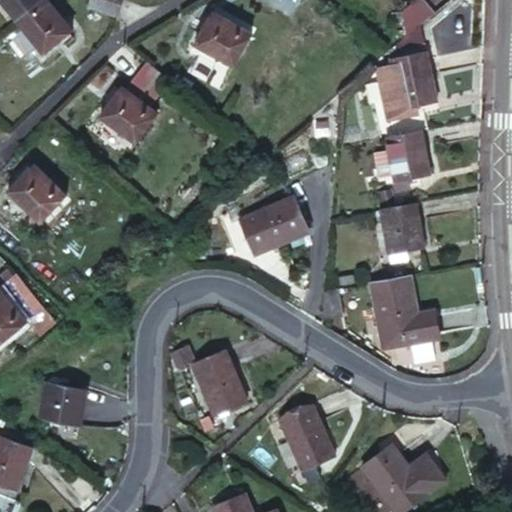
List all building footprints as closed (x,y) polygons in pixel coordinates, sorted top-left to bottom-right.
[(36,0),(0,0),(14,18),(32,4),(36,0)] [(42,0),(36,0),(32,4),(14,18),(16,21),(42,0)] [(51,5),(47,0),(42,0),(16,21),(19,25),(42,53),(71,30),(51,5)] [(114,20),(120,0),(90,0),(87,10),(114,20)] [(302,5),(295,0),(271,0),(271,2),(292,18),(302,5)] [(432,14),(420,0),(418,0),(405,13),(409,33),(421,23),(432,14)] [(251,34),(212,13),(195,47),(235,66),(251,34)] [(409,33),(405,13),(404,13),(391,16),(395,44),(398,42),(401,39),(409,33)] [(421,23),(409,33),(401,39),(398,42),(401,53),(425,49),(421,23)] [(426,60),(375,69),(384,120),(413,115),(412,107),(434,104),(426,60)] [(144,64),(124,90),(152,112),(172,85),(144,64)] [(154,114),(152,112),(124,90),(121,88),(98,117),(133,143),(154,114)] [(329,116),(313,115),(311,144),(327,145),(329,116)] [(428,172),(420,130),(384,137),(386,154),(391,179),(404,177),(428,172)] [(379,182),(391,179),(386,154),(374,156),(379,182)] [(66,195),(33,165),(8,192),(41,222),(66,195)] [(405,183),(404,177),(391,179),(393,185),(405,183)] [(307,231),(293,198),(238,221),(252,254),(307,231)] [(421,248),(414,203),(389,207),(378,210),(385,254),(399,252),(421,248)] [(399,252),(385,254),(387,260),(399,258),(399,252)] [(414,312),(407,274),(368,281),(375,319),(414,312)] [(348,311),(344,285),(321,289),(321,293),(326,315),(348,311)] [(0,344),(29,321),(0,287),(0,344)] [(432,309),(414,312),(375,319),(380,346),(436,338),(432,309)] [(193,361),(188,349),(171,357),(176,369),(193,361)] [(245,401),(223,351),(191,366),(213,416),(245,401)] [(84,390),(47,382),(40,417),(77,424),(84,390)] [(332,455),(311,405),(281,417),(303,469),(332,455)] [(33,447),(1,434),(0,435),(0,484),(15,490),(33,447)] [(409,467),(390,443),(361,465),(399,511),(427,490),(409,467)] [(426,454),(409,467),(427,490),(444,477),(426,454)] [(213,511),(252,511),(244,493),(211,507),(213,511)]
